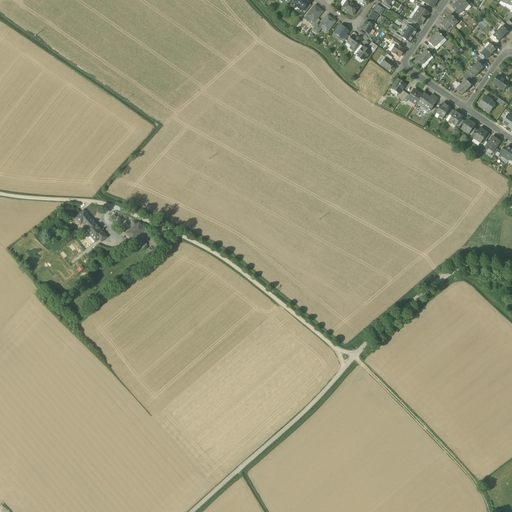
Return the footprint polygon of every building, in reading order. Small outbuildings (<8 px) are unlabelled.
[(309,2),(307,0),(295,0),(294,2),(294,1),(291,5),(295,8),(296,6),(302,11),(308,4),(309,2)] [(466,2),(463,0),(458,0),(456,2),(464,9),(468,4),(466,2)] [(351,3),(347,1),(342,8),(353,15),(358,8),(351,3)] [(421,4),(418,2),(416,5),(420,8),(424,10),(426,7),(423,5),(421,4)] [(464,9),(456,2),(452,7),(456,12),(459,14),(464,9)] [(308,4),(302,11),(305,13),(311,6),(308,4)] [(380,15),(384,9),(376,4),(372,10),(380,15)] [(315,5),(304,19),(307,21),(309,19),(314,22),(314,23),(317,19),(323,12),(320,9),(319,10),(318,8),(315,5)] [(424,10),(420,8),(416,14),(424,20),(428,14),(424,10)] [(372,11),(367,17),(374,22),(379,15),(372,11)] [(424,20),(416,14),(412,20),(411,20),(416,23),(420,26),(424,20)] [(459,18),(455,14),(452,17),(453,18),(457,23),(460,20),(459,18)] [(319,26),(321,28),(324,31),(325,29),(328,31),(335,22),(327,15),(319,26)] [(452,17),(450,15),(445,20),(450,25),(453,27),(457,23),(453,18),(452,17)] [(412,20),(409,18),(407,21),(412,24),(414,26),(416,23),(411,20),(412,20)] [(317,19),(314,23),(314,22),(311,26),(314,28),(317,24),(319,21),(317,19)] [(450,25),(445,20),(440,25),(442,26),(443,27),(442,27),(443,28),(445,30),(450,25)] [(373,26),(366,21),(361,29),(368,34),(373,26)] [(510,28),(503,21),(500,24),(503,26),(505,29),(506,29),(506,30),(507,31),(510,28)] [(314,28),(311,31),(316,34),(321,28),(319,26),(317,24),(314,28)] [(410,27),(407,25),(403,30),(413,37),(414,36),(416,33),(417,31),(410,27)] [(341,26),(335,33),(342,39),(346,34),(348,32),(341,26)] [(445,30),(443,28),(442,27),(443,27),(442,26),(439,29),(442,31),(446,35),(448,33),(445,30)] [(505,29),(503,26),(498,31),(503,37),(508,32),(507,31),(506,30),(506,29),(505,29)] [(413,37),(403,30),(399,36),(403,39),(409,43),(410,41),(413,37)] [(446,35),(442,31),(439,34),(440,35),(441,36),(443,38),(445,41),(448,38),(446,35)] [(503,37),(498,31),(493,36),(495,39),(496,39),(497,40),(498,42),(503,37)] [(399,36),(395,33),(393,37),(401,42),(403,39),(399,36)] [(439,34),(438,33),(437,33),(433,37),(438,43),(443,38),(441,36),(440,35),(439,34)] [(352,35),(347,42),(354,48),(358,43),(360,41),(358,40),(359,40),(356,38),(352,35)] [(438,43),(433,37),(432,37),(433,38),(428,42),(430,44),(430,45),(431,46),(431,45),(433,48),(434,48),(434,47),(438,43)] [(377,47),(372,42),(367,48),(368,48),(371,50),(374,53),(377,47)] [(358,43),(354,48),(352,50),(354,52),(360,45),(358,43)] [(398,46),(396,44),(395,45),(391,52),(399,57),(404,50),(398,46)] [(491,44),(486,49),(491,55),(496,50),(494,47),(493,46),(493,47),(491,44)] [(367,50),(363,47),(356,54),(364,60),(365,59),(367,57),(366,57),(370,52),(369,52),(367,50)] [(491,55),(486,49),(481,54),(483,56),(484,57),(485,58),(486,59),(491,55)] [(428,53),(425,51),(421,55),(420,55),(426,61),(428,63),(433,58),(431,56),(428,54),(429,53),(428,53)] [(426,61),(420,55),(421,56),(416,60),(418,62),(418,63),(419,63),(421,66),(421,65),(426,61)] [(390,61),(386,58),(385,58),(381,64),(389,71),(394,64),(390,61)] [(480,63),(478,62),(473,67),(479,72),(484,67),(481,65),(482,65),(481,64),(480,63)] [(473,67),(469,72),(471,74),(472,75),(473,76),(474,77),(479,72),(473,67)] [(469,72),(468,71),(465,74),(471,79),(473,76),(472,75),(471,74),(469,72)] [(510,83),(502,78),(501,78),(498,76),(493,83),(498,87),(499,86),(505,90),(510,83)] [(406,85),(397,79),(391,89),(399,94),(402,90),(406,85)] [(468,82),(466,80),(461,85),(467,90),(472,85),(469,83),(470,83),(469,82),(468,82)] [(467,90),(461,85),(461,86),(457,90),(459,92),(459,93),(460,93),(462,95),(467,90)] [(405,93),(402,90),(399,94),(397,97),(401,100),(405,93)] [(410,96),(407,99),(416,105),(417,103),(422,96),(421,96),(413,90),(410,96)] [(410,96),(405,93),(401,100),(405,102),(407,99),(410,96)] [(429,98),(423,93),(421,96),(422,96),(417,103),(428,110),(427,111),(428,112),(429,111),(430,111),(430,110),(429,110),(432,106),(433,107),(438,99),(431,95),(429,98)] [(490,99),(485,96),(479,106),(483,109),(484,108),(490,112),(489,113),(490,113),(495,104),(489,100),(490,99)] [(439,110),(436,113),(443,118),(448,112),(450,108),(443,103),(439,110)] [(463,116),(456,111),(455,112),(452,117),(449,121),(452,124),(451,126),(454,128),(456,126),(463,116)] [(511,129),(511,115),(509,114),(502,124),(511,130),(511,129)] [(471,121),(468,120),(462,129),(466,132),(467,131),(469,133),(469,134),(472,129),(476,124),(475,124),(475,125),(471,122),(471,121)] [(476,135),(473,138),(481,143),(484,139),(488,133),(480,128),(476,135)] [(500,141),(493,136),(486,147),(489,149),(490,148),(494,150),(494,151),(498,145),(500,141)] [(498,145),(494,151),(494,150),(492,153),(495,155),(501,147),(498,145)] [(511,156),(511,149),(508,146),(506,150),(503,154),(506,156),(505,158),(509,161),(511,156)] [(107,239),(84,210),(74,218),(81,227),(83,225),(91,235),(89,237),(96,244),(100,241),(102,243),(107,239)] [(149,236),(138,223),(125,233),(133,242),(139,237),(142,241),(149,236)]
